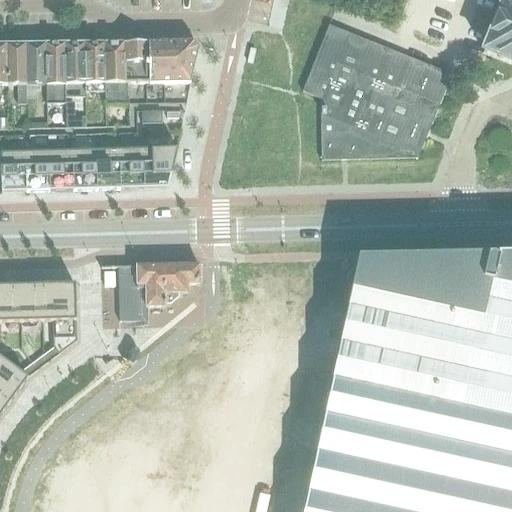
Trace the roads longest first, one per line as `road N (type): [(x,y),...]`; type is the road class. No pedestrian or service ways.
road 1 (tertiary): [(0,236),(459,224)]
road 2 (residential): [(0,5),(74,2),(127,24),(215,25),(236,0)]
road 3 (residential): [(511,102),(478,117),(460,172),(459,224)]
